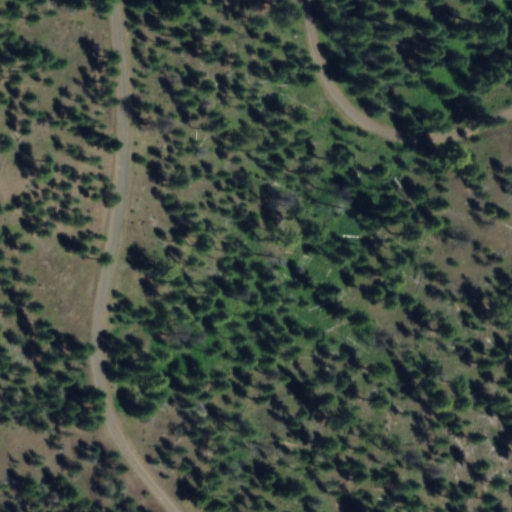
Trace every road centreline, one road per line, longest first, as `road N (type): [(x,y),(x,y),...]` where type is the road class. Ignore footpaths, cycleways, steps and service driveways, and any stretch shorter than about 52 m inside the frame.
road 1 (residential): [(179,511),(151,467),(133,384),(133,0)]
road 2 (track): [(302,0),(328,91),(356,119),(409,138),(449,134),(511,109)]
